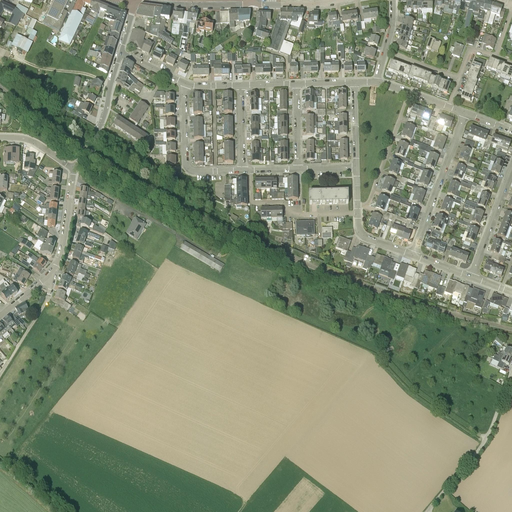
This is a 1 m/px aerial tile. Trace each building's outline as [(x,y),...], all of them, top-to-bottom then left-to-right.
[(53,0),(53,2),(51,1),(51,2),(51,3),(50,5),(51,6),(42,24),(59,32),(68,14),(64,12),(64,11),(66,7),(69,2),(67,1),(65,0),(53,0)] [(66,7),(69,8),(67,12),(64,11),(64,12),(68,14),(70,15),(75,6),(77,0),(66,0),(67,1),(69,2),(66,7)] [(77,0),(75,6),(83,9),(85,5),(83,4),(84,0),(77,0)] [(93,9),(96,3),(89,0),(84,0),(83,4),(85,5),(93,9)] [(453,11),(454,0),(444,0),(444,6),(444,9),(447,9),(447,6),(449,7),(448,10),(453,11)] [(459,11),(461,0),(454,0),(453,11),(456,11),(455,14),(458,15),(459,11)] [(474,8),(477,0),(475,0),(461,0),(459,11),(464,12),(465,4),(470,5),(467,19),(471,20),(472,16),(474,8)] [(474,8),(472,16),(477,17),(477,19),(482,20),(483,17),(484,12),(486,2),(477,0),(474,8)] [(487,25),(493,4),(486,2),(484,12),(487,13),(484,25),(485,25),(484,28),(486,29),(486,28),(487,25)] [(32,18),(26,15),(15,10),(15,11),(1,3),(0,5),(0,17),(4,11),(12,15),(13,14),(30,24),(32,18)] [(86,22),(92,26),(98,15),(97,15),(100,10),(104,11),(106,7),(96,3),(93,9),(92,11),(86,22)] [(487,25),(490,26),(492,26),(495,15),(503,18),(505,11),(501,9),(502,8),(493,4),(487,25)] [(28,10),(18,5),(15,10),(26,15),(28,10)] [(92,11),(90,9),(88,12),(83,9),(75,6),(70,15),(61,35),(59,41),(71,47),(74,42),(86,22),(85,22),(92,11)] [(163,9),(156,8),(141,6),(140,8),(136,17),(148,18),(146,33),(151,35),(150,35),(154,37),(157,38),(161,20),(163,9)] [(118,18),(120,12),(109,8),(106,7),(104,11),(107,12),(106,15),(105,15),(103,19),(105,20),(105,19),(111,22),(113,23),(114,18),(115,19),(117,18),(118,18)] [(169,20),(171,10),(163,9),(161,20),(164,20),(164,19),(169,20)] [(182,21),(183,12),(179,12),(179,10),(174,10),(171,35),(172,36),(181,37),(183,37),(183,34),(185,25),(181,24),(181,21),(182,21)] [(378,19),(376,10),(370,11),(370,13),(371,20),(371,22),(378,21),(378,19)] [(195,26),(196,22),(198,15),(198,12),(188,11),(187,22),(187,25),(188,25),(188,29),(194,30),(195,26)] [(239,21),(239,26),(235,29),(235,32),(240,29),(240,28),(244,28),(244,22),(243,19),(244,19),(244,16),(243,16),(243,11),(237,12),(238,17),(239,17),(239,21)] [(280,11),(280,22),(291,22),(294,12),(280,11)] [(371,20),(370,13),(370,11),(363,12),(364,21),(371,20)] [(117,23),(123,25),(126,14),(120,12),(118,18),(117,18),(115,19),(114,18),(113,23),(116,24),(116,22),(117,23)] [(216,14),(215,24),(220,24),(229,24),(230,33),(235,32),(235,29),(234,22),(239,21),(239,17),(238,17),(237,12),(219,12),(219,14),(216,14)] [(290,23),(289,25),(299,29),(304,15),(304,12),(294,12),(291,22),(290,23)] [(357,21),(357,18),(356,12),(349,13),(350,22),(351,27),(354,26),(353,21),(357,21)] [(270,21),(270,13),(262,13),(262,20),(261,30),(264,31),(265,28),(266,28),(267,21),(270,21)] [(318,21),(318,13),(312,13),(312,15),(309,15),(309,23),(308,23),(308,28),(314,28),(314,26),(322,26),(322,21),(318,21)] [(342,23),(350,22),(349,13),(341,14),(342,23)] [(284,34),(287,34),(289,25),(291,22),(280,22),(280,17),(277,17),(277,22),(267,49),(277,52),(284,34)] [(261,30),(262,20),(256,19),(255,30),(258,30),(263,32),(261,38),(268,40),(270,33),(265,32),(265,31),(264,31),(261,30)] [(166,21),(164,20),(161,20),(157,38),(158,39),(167,44),(170,46),(173,41),(169,38),(170,37),(164,33),(163,35),(164,31),(165,32),(165,29),(164,29),(166,21)] [(116,24),(113,23),(111,22),(109,26),(113,27),(111,33),(119,36),(122,26),(116,24)] [(200,23),(196,22),(195,26),(198,27),(197,33),(200,34),(200,32),(204,32),(205,23),(200,23)] [(303,34),(306,24),(301,22),(298,32),(303,34)] [(204,32),(212,33),(212,30),(215,30),(215,24),(213,24),(205,23),(204,32)] [(33,30),(30,29),(29,28),(26,33),(30,35),(28,40),(33,42),(35,43),(37,38),(35,37),(37,33),(33,30)] [(140,49),(143,40),(145,33),(134,30),(133,34),(131,41),(132,41),(130,46),(135,47),(140,49)] [(255,36),(261,38),(263,32),(258,30),(255,30),(254,34),(256,34),(255,36)] [(111,33),(108,32),(106,38),(107,38),(117,43),(119,36),(111,33)] [(184,53),(187,34),(183,34),(183,37),(181,37),(179,50),(180,50),(183,52),(184,53)] [(492,49),(496,40),(489,38),(490,36),(484,34),(483,38),(482,44),(486,45),(486,47),(492,49)] [(33,42),(28,40),(17,35),(13,43),(12,46),(28,54),(33,43),(33,42)] [(158,39),(157,38),(154,37),(151,44),(147,42),(143,40),(140,49),(143,50),(142,52),(148,55),(150,51),(152,52),(158,39)] [(377,46),(379,39),(371,37),(370,41),(369,41),(368,44),(377,46)] [(473,46),(475,39),(471,39),(471,38),(466,37),(465,44),(473,46)] [(117,43),(107,38),(105,44),(116,47),(117,43)] [(437,52),(438,52),(441,44),(434,41),(435,40),(430,38),(426,48),(431,50),(431,49),(437,52)] [(290,56),(294,44),(284,40),(280,53),(290,56)] [(459,58),(463,47),(456,44),(452,55),(459,58)] [(112,58),(114,52),(102,48),(100,54),(112,58)] [(373,59),(375,52),(366,49),(365,53),(367,54),(366,57),(373,59)] [(153,57),(160,60),(161,57),(162,57),(164,53),(156,50),(153,57)] [(87,56),(97,59),(97,58),(102,60),(100,67),(109,70),(112,58),(100,54),(92,52),(91,52),(90,51),(89,51),(87,56)] [(173,67),(178,57),(177,56),(171,53),(166,63),(173,67)] [(211,68),(211,54),(207,55),(207,61),(208,61),(208,67),(201,68),(201,76),(208,76),(208,67),(211,67),(211,68)] [(221,76),(221,64),(215,64),(215,54),(211,54),(211,68),(214,68),(214,76),(221,76)] [(273,68),(273,56),(269,55),(270,60),(269,66),(263,66),(263,75),(270,74),(270,67),(273,67),(273,68)] [(285,66),(276,66),(276,57),(273,56),(273,68),(275,68),(276,74),(283,74),(283,71),(285,71),(285,66)] [(357,61),(357,57),(354,56),(354,65),(357,65),(357,72),(365,72),(365,64),(364,64),(364,61),(357,61)] [(324,61),(324,58),(320,58),(320,62),(321,65),(323,65),(324,73),(331,73),(331,61),(324,61)] [(479,72),(481,67),(483,68),(486,62),(478,59),(477,61),(475,60),(473,64),(472,64),(470,69),(479,72)] [(491,71),(494,62),(489,60),(486,69),(491,71)] [(178,69),(185,72),(189,64),(182,61),(180,65),(178,69)] [(145,70),(141,68),(135,65),(124,62),(122,68),(130,71),(132,72),(133,68),(134,68),(136,69),(137,71),(140,72),(140,73),(143,74),(145,70)] [(393,73),(396,64),(391,62),(388,71),(393,73)] [(496,72),(499,63),(494,62),(491,71),(496,72)] [(504,67),(504,65),(499,63),(496,72),(501,74),(504,67)] [(297,64),(297,66),(291,66),(290,66),(290,74),(298,74),(297,68),(300,68),(300,64),(297,64)] [(398,75),(401,65),(396,64),(393,73),(398,75)] [(107,74),(109,70),(100,67),(97,65),(95,68),(107,74)] [(406,67),(401,65),(398,75),(397,77),(402,79),(403,76),(406,67)] [(408,77),(411,68),(411,69),(406,67),(403,76),(408,78),(408,77)] [(504,80),(509,68),(504,67),(501,74),(499,78),(504,80)] [(129,75),(130,71),(122,68),(120,74),(128,77),(128,78),(134,84),(136,85),(136,86),(138,83),(136,81),(129,75)] [(413,79),(416,70),(411,68),(408,77),(413,79)] [(478,77),(479,72),(470,69),(468,73),(478,77)] [(421,72),(416,70),(413,79),(412,82),(417,83),(421,72)] [(423,83),(426,74),(421,72),(417,83),(422,85),(423,83)] [(476,82),(478,77),(468,73),(467,78),(479,83),(477,82),(476,82)] [(140,93),(142,89),(136,86),(136,85),(134,84),(128,78),(128,77),(120,74),(116,84),(128,91),(132,93),(135,90),(140,93)] [(427,86),(431,77),(431,76),(426,74),(423,83),(428,85),(427,86)] [(432,88),(436,79),(431,77),(427,86),(432,88)] [(478,88),(479,83),(467,78),(466,79),(468,79),(466,84),(478,88)] [(437,90),(440,81),(436,79),(432,88),(437,90)] [(100,90),(103,85),(95,81),(94,84),(89,82),(88,84),(100,90)] [(442,92),(445,83),(440,81),(437,90),(442,92)] [(447,94),(450,85),(445,83),(442,92),(447,94)] [(98,96),(100,90),(88,84),(86,89),(91,91),(90,92),(98,96)] [(476,93),(478,88),(466,84),(464,89),(473,92),(476,93)] [(472,97),(473,92),(464,89),(462,94),(472,97)] [(470,102),(472,97),(462,94),(461,99),(470,102)] [(94,105),(96,99),(89,96),(88,99),(87,98),(86,101),(94,105)] [(149,108),(144,105),(140,102),(129,120),(135,123),(137,125),(149,108)] [(81,103),(78,109),(77,109),(76,112),(83,115),(84,112),(89,114),(92,108),(81,103)] [(166,108),(163,108),(163,105),(155,105),(156,109),(160,109),(160,110),(163,110),(163,115),(166,115),(174,115),(174,108),(166,108)] [(251,115),(261,115),(261,112),(258,112),(258,105),(251,106),(251,109),(250,109),(250,112),(251,112),(251,115)] [(288,105),(287,105),(280,105),(280,111),(277,112),(277,113),(277,115),(287,114),(287,112),(287,108),(288,108),(288,105)] [(416,116),(419,108),(413,106),(410,114),(416,116)] [(422,119),(425,110),(419,108),(416,116),(422,119)] [(83,115),(76,112),(73,110),(72,113),(74,115),(81,119),(83,115)] [(433,118),(430,117),(432,113),(425,110),(422,119),(428,121),(426,129),(429,130),(433,118)] [(288,118),(287,117),(287,114),(277,115),(277,118),(277,124),(287,124),(287,121),(288,121),(288,118)] [(261,118),(261,116),(261,115),(251,115),(251,121),(250,121),(250,125),(251,125),(261,124),(261,118)] [(438,115),(436,119),(433,128),(436,129),(437,127),(438,127),(438,125),(444,127),(447,118),(441,116),(438,115)] [(148,137),(119,117),(117,116),(115,119),(117,120),(113,126),(143,145),(148,137)] [(202,126),(202,120),(210,119),(210,116),(203,116),(197,117),(197,119),(193,119),(194,126),(202,126)] [(167,120),(167,121),(166,121),(166,118),(160,118),(160,121),(160,128),(175,128),(174,120),(167,120)] [(450,129),(453,121),(447,118),(444,127),(450,129)] [(404,131),(412,134),(415,128),(406,125),(404,131)] [(474,137),(476,129),(471,127),(468,135),(474,137)] [(479,139),(482,132),(476,129),(474,137),(479,139)] [(287,133),(288,133),(288,130),(287,130),(277,130),(278,137),(278,140),(287,140),(287,133)] [(265,137),(261,137),(259,137),(259,131),(252,131),(252,134),(250,134),(251,137),(252,137),(255,137),(255,140),(261,140),(265,140),(265,137)] [(410,140),(412,134),(404,131),(402,137),(410,140)] [(485,141),(488,134),(482,132),(479,139),(485,141)] [(444,145),(446,139),(438,136),(436,142),(444,145)] [(496,148),(499,138),(493,136),(491,143),(493,144),(492,148),(495,149),(496,148)] [(501,150),(505,140),(499,138),(496,148),(501,150)] [(252,150),(259,150),(259,143),(261,143),(261,140),(255,140),(255,143),(252,143),(252,146),(251,146),(251,150),(252,150)] [(287,143),(287,142),(287,140),(278,140),(278,143),(280,143),(280,149),(277,149),(287,149),(287,146),(288,146),(288,143),(287,143)] [(507,152),(508,150),(511,142),(505,140),(501,150),(507,152)] [(441,152),(444,145),(436,142),(433,149),(441,152)] [(175,145),(166,145),(165,145),(165,143),(155,143),(155,146),(162,146),(162,155),(167,155),(172,155),(172,153),(175,153),(175,145)] [(397,149),(406,152),(408,146),(400,143),(397,149)] [(474,150),(472,149),(464,146),(463,148),(461,154),(471,158),(474,150)] [(426,153),(427,150),(421,147),(420,150),(418,156),(421,157),(423,153),(424,154),(425,152),(426,153)] [(19,163),(19,150),(5,149),(5,162),(19,163)] [(408,160),(403,158),(406,152),(397,149),(395,155),(399,156),(398,159),(404,161),(407,163),(408,162),(408,160)] [(436,163),(438,157),(430,154),(428,160),(436,163)] [(469,164),(471,158),(461,154),(459,160),(464,162),(463,165),(467,167),(473,169),(474,166),(469,164)] [(33,163),(34,156),(26,155),(26,163),(25,162),(24,169),(31,170),(30,172),(29,172),(27,176),(33,178),(38,168),(36,167),(35,167),(35,164),(33,163)] [(504,160),(496,157),(492,156),(491,158),(493,158),(492,160),(495,161),(493,167),(501,169),(503,163),(504,160)] [(202,167),(202,164),(203,164),(203,157),(194,157),(194,164),(198,164),(198,167),(202,167)] [(399,170),(401,164),(403,164),(404,161),(398,159),(396,162),(393,161),(391,167),(399,170)] [(434,169),(436,163),(428,160),(426,166),(434,169)] [(455,172),(463,174),(465,168),(458,166),(455,172)] [(397,176),(399,170),(391,167),(388,173),(397,176)] [(498,175),(501,169),(493,167),(491,172),(483,169),(482,172),(493,176),(494,174),(498,175)] [(429,181),(432,175),(424,172),(421,178),(429,181)] [(462,181),(462,180),(463,181),(465,175),(463,174),(455,172),(453,178),(461,180),(462,181)] [(493,178),(493,176),(482,172),(481,175),(485,176),(483,182),(495,186),(496,182),(495,182),(496,180),(493,178)] [(398,183),(395,182),(386,178),(384,185),(392,188),(396,189),(398,183)] [(419,184),(418,187),(423,189),(424,189),(425,186),(427,187),(429,181),(421,178),(419,184)] [(476,185),(475,188),(485,192),(486,190),(491,192),(492,189),(494,190),(495,186),(483,182),(480,181),(478,186),(476,185)] [(449,188),(457,191),(459,185),(451,182),(449,188)] [(390,194),(392,188),(384,185),(382,191),(390,194)] [(417,190),(415,196),(423,199),(425,193),(422,192),(423,189),(418,187),(417,190)] [(92,195),(95,196),(95,197),(99,199),(101,195),(96,192),(95,193),(90,193),(90,189),(81,188),(80,194),(92,195)] [(457,191),(449,188),(447,194),(455,197),(457,191)] [(485,192),(475,188),(474,191),(482,194),(480,199),(487,202),(489,196),(484,195),(485,192)] [(309,205),(348,204),(348,192),(309,193),(309,205)] [(377,202),(386,206),(388,199),(380,196),(377,202)] [(420,205),(423,199),(415,196),(412,202),(420,205)] [(443,205),(451,208),(453,202),(445,199),(443,205)] [(480,209),(481,207),(485,209),(487,202),(480,199),(477,206),(470,203),(469,205),(475,207),(480,209)] [(237,203),(237,206),(236,206),(237,209),(241,209),(241,206),(247,206),(247,201),(237,201),(230,201),(230,204),(233,204),(233,203),(237,203)] [(383,212),(386,206),(377,202),(375,209),(379,210),(378,213),(389,217),(391,214),(383,212)] [(12,208),(17,212),(20,207),(15,204),(12,208)] [(448,214),(451,208),(443,205),(441,211),(448,214)] [(261,219),(266,219),(266,207),(264,207),(264,209),(261,209),(261,212),(257,212),(258,218),(261,218),(261,219)] [(417,217),(419,211),(411,208),(409,214),(417,217)] [(481,219),(483,213),(476,210),(473,217),(481,219)] [(89,212),(85,212),(78,211),(77,217),(84,218),(88,219),(89,212)] [(388,220),(389,217),(378,213),(377,216),(373,214),(371,220),(379,223),(381,218),(388,220)] [(409,214),(406,220),(415,223),(417,217),(409,214)] [(436,222),(443,224),(448,226),(450,221),(454,222),(455,219),(449,217),(442,214),(441,217),(436,215),(434,218),(437,219),(436,222)] [(473,217),(471,223),(464,220),(463,223),(475,227),(476,224),(479,225),(481,219),(473,217)] [(509,227),(511,221),(504,218),(502,224),(509,227)] [(137,240),(146,225),(135,219),(126,234),(137,240)] [(91,223),(88,222),(83,220),(81,226),(85,228),(89,229),(103,235),(105,233),(103,231),(95,226),(91,223)] [(377,230),(379,223),(371,220),(368,227),(377,230)] [(475,227),(463,223),(459,221),(458,224),(470,228),(468,234),(476,237),(478,230),(474,229),(475,227)] [(441,230),(443,224),(436,222),(435,225),(432,224),(431,227),(433,228),(432,230),(441,233),(442,231),(441,230)] [(296,236),(305,236),(305,223),(296,223),(296,228),(296,236)] [(314,236),(314,228),(314,223),(305,223),(305,236),(305,239),(311,239),(311,236),(314,236)] [(507,233),(509,227),(502,224),(499,230),(507,233)] [(396,237),(399,228),(393,226),(390,234),(396,237)] [(408,232),(409,228),(406,227),(405,231),(402,239),(408,241),(411,233),(408,232)] [(41,228),(37,236),(39,238),(45,240),(48,233),(41,228)] [(332,239),(332,233),(332,228),(321,228),(322,239),(332,239)] [(402,239),(405,231),(399,228),(396,237),(402,239)] [(88,233),(86,232),(81,230),(78,237),(86,239),(87,236),(95,239),(96,236),(88,233)] [(505,238),(507,233),(499,230),(497,236),(503,238),(502,240),(505,241),(506,239),(505,238)] [(473,242),(476,237),(468,234),(466,240),(465,240),(464,242),(470,244),(471,242),(473,242)] [(432,250),(435,243),(434,243),(436,238),(430,236),(426,248),(432,250)] [(85,243),(86,239),(78,237),(76,243),(81,245),(84,246),(92,249),(93,246),(85,243)] [(335,248),(345,251),(345,250),(347,251),(351,242),(344,240),(343,240),(343,239),(339,237),(335,248)] [(18,242),(20,243),(31,250),(34,246),(21,238),(18,242)] [(53,249),(55,243),(45,240),(39,238),(37,240),(43,244),(42,246),(53,249)] [(448,250),(451,241),(448,240),(446,247),(440,245),(437,252),(443,255),(445,249),(448,250)] [(511,244),(505,241),(502,240),(501,243),(495,240),(492,246),(503,250),(505,245),(510,247),(511,244)] [(111,241),(109,249),(115,251),(117,245),(111,241)] [(457,251),(452,249),(454,242),(451,241),(448,250),(450,251),(449,257),(454,259),(457,251)] [(225,265),(184,242),(180,249),(220,273),(225,265)] [(437,252),(440,245),(435,243),(432,250),(437,252)] [(53,249),(42,246),(41,245),(39,251),(51,255),(53,249)] [(84,249),(82,248),(77,246),(75,252),(81,254),(95,259),(96,257),(83,252),(84,249)] [(367,256),(368,255),(369,250),(362,247),(362,248),(358,246),(357,249),(352,247),(351,252),(347,262),(352,263),(354,257),(365,262),(362,268),(366,270),(369,262),(371,257),(367,256)] [(501,256),(503,250),(492,246),(490,252),(493,253),(492,256),(498,258),(499,255),(501,256)] [(460,261),(463,253),(457,251),(454,259),(460,261)] [(103,262),(95,259),(81,254),(75,252),(72,258),(79,261),(81,258),(84,259),(84,258),(103,265),(103,262)] [(32,260),(43,268),(46,263),(45,263),(47,260),(42,257),(38,262),(37,261),(38,259),(30,253),(27,257),(30,258),(32,260)] [(466,263),(469,255),(463,253),(460,261),(466,263)] [(376,255),(373,264),(381,267),(384,258),(376,255)] [(385,272),(386,269),(389,270),(391,265),(393,261),(384,258),(381,267),(380,270),(385,272)] [(34,268),(33,269),(39,273),(43,268),(32,260),(29,264),(23,260),(20,263),(27,268),(29,265),(34,268)] [(492,265),(493,263),(487,261),(483,271),(489,273),(492,265)] [(78,265),(76,264),(71,262),(69,268),(86,274),(87,272),(77,268),(78,265)] [(405,276),(409,267),(400,264),(399,268),(397,273),(405,276)] [(495,275),(498,268),(492,265),(489,273),(495,275)] [(413,278),(415,274),(417,270),(409,267),(405,276),(403,281),(411,284),(410,286),(414,288),(415,285),(417,280),(414,279),(414,278),(413,278)] [(24,272),(25,270),(21,268),(16,274),(27,281),(30,276),(24,272)] [(89,279),(90,276),(86,274),(69,268),(67,274),(71,276),(74,277),(74,276),(77,277),(83,279),(84,276),(85,276),(85,277),(89,279)] [(495,275),(501,277),(504,270),(498,268),(495,275)] [(425,271),(420,283),(428,287),(433,274),(425,271)] [(24,286),(27,281),(16,274),(13,280),(17,283),(18,282),(24,286)] [(436,290),(439,282),(441,277),(433,274),(428,287),(436,290)] [(61,282),(81,289),(82,286),(70,282),(71,279),(68,278),(63,276),(61,282)] [(3,280),(1,282),(0,282),(0,287),(3,285),(12,297),(17,293),(12,286),(10,288),(6,282),(5,283),(3,280)] [(454,292),(457,283),(449,280),(444,293),(452,296),(454,292)] [(69,287),(69,289),(82,293),(83,290),(81,289),(61,282),(58,290),(66,293),(68,287),(69,287)] [(464,302),(468,291),(464,290),(465,286),(457,283),(454,292),(462,295),(461,298),(460,301),(464,303),(464,302)] [(7,301),(12,297),(3,285),(0,287),(0,288),(1,290),(0,290),(1,292),(0,293),(7,301)] [(482,300),(483,298),(485,293),(473,289),(471,293),(468,291),(464,302),(466,303),(468,299),(469,299),(477,302),(475,306),(481,309),(484,300),(482,300)] [(65,298),(66,293),(58,290),(55,299),(59,300),(58,304),(68,311),(71,306),(65,302),(66,298),(65,298)] [(501,307),(502,303),(504,298),(493,294),(490,302),(486,301),(483,309),(487,310),(490,303),(501,307)] [(29,312),(27,309),(25,304),(15,309),(17,313),(13,316),(18,322),(20,319),(21,320),(25,317),(23,315),(24,314),(29,312)] [(15,325),(18,322),(13,316),(10,319),(8,317),(3,321),(5,323),(9,327),(13,324),(15,325)] [(0,334),(2,337),(9,331),(11,329),(10,329),(9,327),(5,323),(2,326),(0,324),(0,334)] [(494,341),(501,347),(504,344),(497,338),(494,341)] [(504,355),(504,354),(511,358),(511,357),(511,351),(506,348),(504,352),(502,351),(501,353),(499,352),(497,356),(501,358),(502,356),(504,355)] [(497,356),(495,355),(492,361),(499,363),(497,368),(503,370),(505,364),(509,366),(511,358),(504,354),(504,355),(502,356),(501,358),(497,356)]
